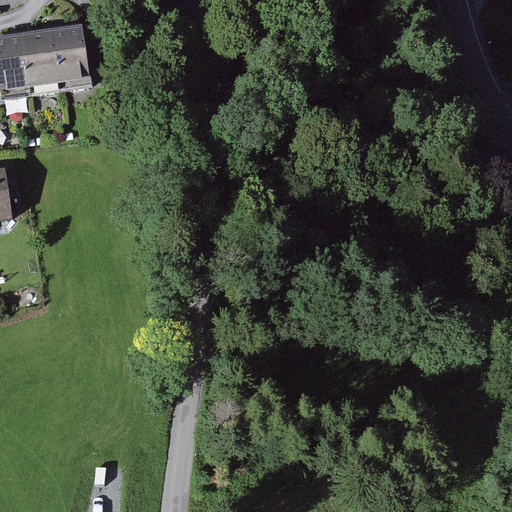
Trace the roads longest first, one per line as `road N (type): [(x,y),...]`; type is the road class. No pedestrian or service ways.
road 1 (tertiary): [(175,511),(211,170),(193,0)]
road 2 (tertiary): [(453,0),(472,69),(511,148)]
